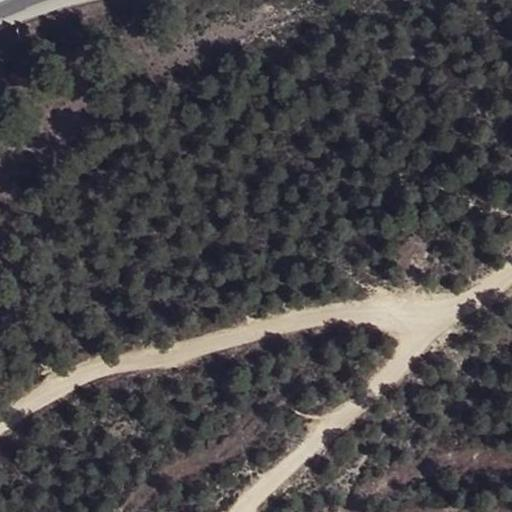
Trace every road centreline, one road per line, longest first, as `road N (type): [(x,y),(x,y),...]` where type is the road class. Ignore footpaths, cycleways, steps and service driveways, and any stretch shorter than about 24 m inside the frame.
road 1 (track): [(511,258),(485,289),(122,350),(28,401),(0,426)]
road 2 (track): [(251,511),(285,470),(423,363),(485,289)]
